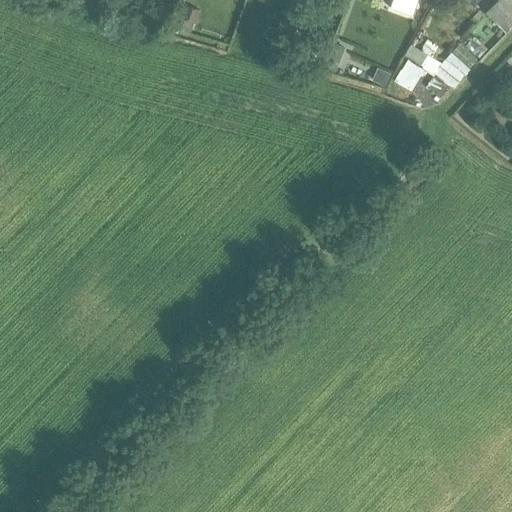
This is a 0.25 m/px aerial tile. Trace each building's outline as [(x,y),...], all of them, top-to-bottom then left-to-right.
[(463,0),(474,8),(480,0),(463,0)] [(511,0),(500,0),(486,13),(507,33),(511,27),(511,0)] [(476,35),(466,45),(480,57),(489,47),(476,35)] [(333,43),(323,69),(336,74),(346,48),(333,43)] [(411,45),(405,55),(425,68),(424,70),(434,76),(435,74),(442,63),(411,45)] [(452,54),(470,70),(478,61),(460,45),(452,54)] [(435,74),(454,89),(465,75),(445,60),(442,63),(435,74)] [(378,68),(372,81),(386,87),(391,74),(378,68)] [(429,90),(426,95),(439,103),(442,97),(443,98),(450,88),(433,78),(427,89),(429,90)]
